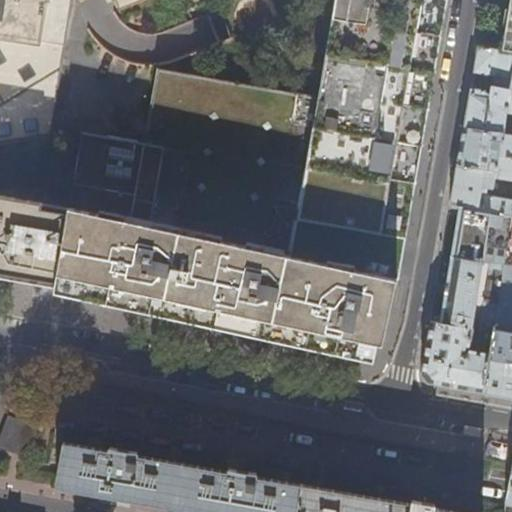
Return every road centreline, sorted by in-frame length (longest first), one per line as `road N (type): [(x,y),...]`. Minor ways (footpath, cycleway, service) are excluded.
road 1 (residential): [(465,0),(395,401)]
road 2 (residential): [(395,401),(0,330)]
